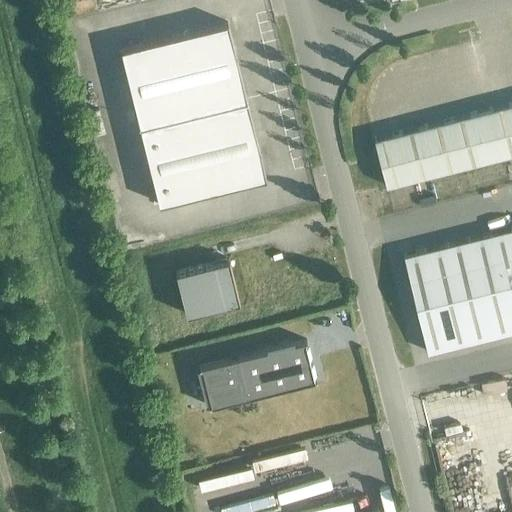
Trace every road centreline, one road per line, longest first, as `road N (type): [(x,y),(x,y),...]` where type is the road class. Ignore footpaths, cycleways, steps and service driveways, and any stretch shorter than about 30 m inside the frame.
road 1 (unclassified): [(421,511),(308,50)]
road 2 (unclassified): [(308,50),(501,0)]
